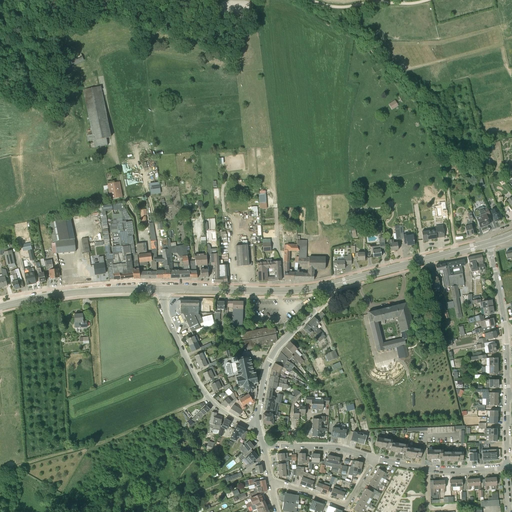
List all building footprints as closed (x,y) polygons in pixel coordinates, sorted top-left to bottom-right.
[(70,67),(84,60),(80,53),(66,60),(70,67)] [(93,140),(95,148),(108,145),(106,138),(111,137),(100,86),(83,90),(93,134),(87,136),(88,142),(93,140)] [(152,194),(162,192),(160,181),(150,182),(152,194)] [(108,184),(111,200),(122,197),(120,182),(108,184)] [(101,216),(103,216),(102,209),(112,207),(111,204),(99,206),(100,217),(101,216)] [(476,218),(480,228),(487,225),(486,224),(489,223),(486,216),(490,215),(488,208),(487,207),(484,208),(483,207),(482,207),(477,209),(477,210),(475,211),(474,213),(475,217),(477,218),(476,218)] [(492,214),(495,222),(502,219),(499,212),(498,212),(496,208),(491,210),(492,214)] [(123,211),(122,212),(123,216),(125,219),(131,219),(126,209),(123,211)] [(149,229),(148,219),(147,209),(140,210),(142,230),(149,229)] [(465,227),(467,235),(473,234),(472,229),(473,229),(471,221),(473,220),(472,216),(468,216),(469,221),(467,222),(468,226),(465,227)] [(54,241),(55,241),(57,253),(76,251),(71,217),(65,219),(50,222),(54,241)] [(127,278),(133,277),(132,269),(133,269),(132,259),(131,255),(131,250),(130,250),(127,222),(126,222),(126,220),(110,222),(111,226),(110,226),(110,229),(111,229),(111,232),(111,233),(118,233),(118,234),(120,245),(115,246),(115,247),(112,247),(113,254),(114,254),(118,253),(122,253),(121,243),(123,243),(127,278)] [(132,259),(133,269),(135,269),(135,260),(135,255),(132,235),(134,235),(132,221),(127,222),(130,250),(131,250),(131,255),(132,259)] [(435,230),(436,238),(444,237),(443,229),(435,230)] [(404,244),(407,244),(407,246),(414,245),(413,235),(406,236),(406,235),(403,235),(404,236),(403,236),(404,244)] [(386,250),(384,237),(380,238),(379,238),(379,243),(380,243),(380,249),(372,250),(373,258),(382,256),(381,250),(386,250)] [(397,241),(394,241),(393,239),(388,240),(388,244),(389,244),(390,251),(398,250),(397,241)] [(30,243),(21,245),(23,251),(32,250),(30,243)] [(120,279),(127,278),(123,243),(121,243),(122,253),(118,253),(118,259),(119,262),(119,268),(120,274),(120,279)] [(139,263),(140,266),(147,265),(147,262),(147,253),(146,243),(136,244),(137,255),(138,255),(139,263)] [(263,251),(271,251),(270,243),(262,243),(263,251)] [(210,246),(208,244),(206,245),(206,254),(207,265),(211,265),(214,265),(215,277),(215,282),(223,283),(223,274),(219,275),(219,261),(218,254),(217,254),(211,254),(211,252),(211,248),(210,246)] [(4,252),(7,265),(14,264),(11,250),(7,251),(6,245),(2,246),(4,252)] [(236,246),(237,266),(249,265),(247,245),(236,246)] [(294,245),(287,245),(287,250),(285,250),(284,262),(288,262),(289,251),(299,251),(299,245),(296,245),(294,245)] [(162,257),(156,257),(156,262),(164,261),(164,266),(165,266),(165,269),(166,269),(167,270),(167,271),(157,271),(157,278),(163,278),(170,278),(170,263),(170,257),(169,253),(168,249),(162,249),(162,257)] [(111,259),(114,259),(114,254),(113,254),(111,254),(110,250),(105,251),(106,260),(111,259)] [(114,280),(120,279),(120,274),(119,268),(119,262),(118,259),(118,253),(114,254),(114,259),(113,261),(112,263),(113,273),(114,280)] [(84,259),(77,260),(79,275),(92,273),(90,254),(87,254),(88,261),(84,261),(84,259)] [(208,277),(207,265),(206,254),(194,255),(195,260),(195,263),(195,266),(196,266),(200,265),(201,278),(208,277)] [(306,254),(298,254),(298,257),(298,263),(298,264),(309,265),(309,259),(306,259),(306,254)] [(351,257),(351,254),(347,254),(347,256),(347,261),(344,261),(337,261),(334,261),(334,265),(337,265),(337,269),(344,269),(344,264),(351,264),(351,257)] [(481,255),(475,256),(478,270),(478,273),(481,272),(481,270),(485,269),(484,264),(483,265),(482,260),(483,260),(481,255)] [(99,264),(94,264),(95,274),(105,273),(103,256),(98,257),(99,264)] [(189,266),(187,256),(182,257),(182,267),(183,267),(183,270),(179,271),(180,278),(190,277),(190,271),(189,271),(189,266)] [(471,272),(478,270),(475,256),(467,258),(469,267),(471,272)] [(171,278),(180,278),(179,271),(173,270),(171,258),(172,258),(172,257),(170,257),(170,263),(170,278),(171,278)] [(294,280),(304,280),(314,280),(314,269),(325,269),(325,257),(309,257),(309,259),(309,265),(309,273),(299,273),(299,270),(297,270),(297,271),(297,273),(294,272),(294,280)] [(51,259),(44,261),(46,266),(46,270),(50,270),(51,276),(52,279),(58,278),(57,269),(53,269),(53,264),(52,264),(51,259)] [(275,268),(275,277),(275,281),(281,281),(280,271),(280,261),(274,261),(274,262),(272,262),(272,259),(266,260),(267,262),(267,268),(275,268)] [(267,262),(266,260),(266,262),(258,263),(258,272),(256,272),(256,275),(258,275),(259,281),(267,281),(267,278),(267,277),(267,268),(267,262)] [(464,260),(455,262),(445,264),(446,270),(448,276),(462,273),(463,273),(461,266),(465,265),(464,260)] [(148,278),(157,278),(157,271),(156,262),(153,262),(152,261),(151,262),(151,271),(148,271),(148,278)] [(44,273),(41,273),(39,262),(36,263),(40,282),(46,281),(44,273)] [(291,280),(294,280),(294,272),(292,272),(292,270),(288,269),(288,262),(284,262),(284,279),(290,280),(291,280)] [(446,270),(445,264),(435,266),(436,271),(442,270),(443,276),(442,278),(443,282),(444,287),(449,286),(446,270)] [(219,275),(223,274),(223,283),(227,282),(227,276),(228,276),(227,273),(227,265),(222,266),(219,266),(219,275)] [(140,279),(148,278),(148,271),(146,271),(146,268),(144,268),(144,270),(140,270),(140,271),(139,272),(140,279)] [(11,271),(12,276),(10,276),(14,290),(20,289),(20,287),(23,286),(21,281),(22,281),(18,269),(11,271)] [(36,283),(35,278),(33,270),(24,272),(27,285),(36,283)] [(0,274),(0,287),(7,286),(6,280),(9,279),(7,273),(0,274)] [(430,275),(432,288),(436,288),(436,286),(439,286),(440,287),(438,277),(434,277),(433,274),(430,275)] [(457,285),(456,283),(451,285),(455,309),(460,308),(458,289),(457,285)] [(413,302),(419,300),(417,294),(411,296),(413,302)] [(483,308),(493,307),(491,300),(482,302),(481,302),(480,299),(476,300),(473,300),(472,301),(473,304),(480,303),(481,309),(483,308)] [(178,315),(180,315),(189,312),(189,316),(198,315),(198,309),(193,309),(193,306),(192,306),(192,301),(181,301),(178,301),(176,303),(176,313),(178,315)] [(220,310),(220,309),(224,309),(224,301),(224,302),(217,302),(217,301),(217,310),(215,310),(215,314),(215,321),(220,321),(220,314),(220,310)] [(232,306),(232,314),(229,314),(229,323),(232,324),(232,327),(242,328),(243,302),(233,302),(228,302),(228,306),(232,306)] [(407,303),(395,306),(397,315),(398,315),(404,339),(409,338),(406,330),(414,329),(407,303)] [(397,315),(395,306),(368,313),(377,351),(406,344),(404,339),(382,345),(376,321),(389,318),(389,319),(389,321),(390,320),(390,319),(392,318),(391,317),(397,315)] [(189,312),(180,315),(184,323),(187,322),(191,332),(200,328),(199,325),(203,323),(202,321),(199,314),(198,315),(189,316),(189,312)] [(87,327),(87,321),(83,321),(82,314),(74,315),(75,322),(79,322),(79,327),(87,327)] [(203,315),(204,326),(214,324),(213,314),(203,315)] [(314,331),(318,335),(320,338),(317,341),(315,343),(317,345),(319,342),(325,336),(324,335),(315,326),(322,319),(321,318),(318,315),(315,318),(314,317),(307,324),(314,331)] [(481,315),(467,318),(468,323),(484,319),(483,316),(482,317),(481,315)] [(482,328),(495,325),(493,318),(480,322),(482,328),(475,330),(476,333),(483,331),(482,328)] [(313,332),(314,331),(307,324),(303,329),(300,332),(304,336),(307,333),(312,338),(315,334),(313,332)] [(263,329),(238,334),(242,351),(274,344),(277,341),(275,329),(263,329)] [(489,340),(497,338),(495,331),(484,334),(485,338),(486,340),(489,339),(489,340)] [(187,340),(189,345),(196,342),(199,341),(197,335),(187,340)] [(199,348),(196,342),(189,345),(192,352),(199,348)] [(290,342),(285,347),(292,354),(291,355),(298,361),(297,362),(298,363),(300,365),(304,361),(300,357),(302,355),(296,350),(297,349),(299,347),(295,343),(293,345),(290,342)] [(487,346),(489,353),(497,351),(496,344),(487,346)] [(285,347),(280,352),(292,359),(294,362),(296,365),(298,363),(297,362),(298,361),(291,355),(292,354),(285,347)] [(338,357),(334,350),(325,355),(328,362),(338,357)] [(280,352),(277,358),(293,367),(294,366),(293,364),(287,361),(287,359),(290,361),(291,360),(294,363),(294,362),(292,359),(280,352)] [(195,357),(198,363),(204,359),(202,353),(195,357)] [(232,362),(232,363),(230,363),(228,363),(227,362),(226,363),(225,364),(225,367),(226,372),(226,374),(227,375),(229,375),(231,375),(234,373),(236,372),(237,372),(238,376),(236,376),(237,380),(236,380),(237,380),(236,380),(237,383),(237,384),(238,384),(238,387),(242,386),(242,387),(243,387),(242,388),(243,388),(244,391),(244,392),(245,391),(248,392),(249,392),(252,399),(254,398),(256,398),(257,392),(256,389),(257,389),(256,385),(257,385),(256,385),(258,385),(258,383),(257,379),(258,379),(257,376),(256,376),(256,372),(255,372),(255,370),(253,371),(253,369),(253,368),(252,368),(252,364),(251,364),(251,360),(251,359),(250,357),(249,357),(250,357),(248,358),(248,355),(244,356),(243,356),(243,357),(241,357),(240,357),(236,358),(231,359),(231,360),(231,362),(232,362)] [(291,372),(293,367),(285,363),(277,358),(274,363),(286,370),(286,369),(289,371),(291,372)] [(204,359),(198,363),(200,368),(207,365),(204,359)] [(334,369),(342,366),(340,361),(332,365),(334,369)] [(274,363),(271,369),(282,375),(283,376),(286,370),(274,363)] [(271,369),(270,376),(282,379),(282,378),(283,376),(282,375),(271,369)] [(214,377),(211,370),(203,374),(207,381),(214,377)] [(269,382),(286,384),(287,379),(282,378),(282,379),(270,376),(269,382)] [(220,378),(218,379),(215,380),(216,383),(211,385),(214,391),(221,388),(223,387),(224,390),(230,387),(229,384),(223,386),(220,378)] [(269,382),(268,389),(272,390),(273,389),(276,389),(277,387),(285,388),(288,389),(289,386),(286,384),(269,382)] [(225,392),(229,396),(221,403),(225,407),(228,405),(235,398),(236,398),(233,394),(233,392),(229,388),(225,392)] [(268,389),(266,400),(276,402),(279,403),(281,403),(282,395),(277,394),(277,398),(274,397),(271,396),(272,390),(268,389)] [(486,392),(486,399),(498,399),(498,393),(490,393),(489,393),(489,392),(489,393),(488,393),(488,390),(483,390),(476,389),(476,392),(486,392)] [(248,392),(247,392),(247,393),(248,393),(248,395),(245,397),(244,395),(242,396),(241,396),(238,398),(239,400),(237,401),(240,407),(242,410),(246,408),(244,405),(251,401),(252,404),(255,402),(254,399),(256,399),(256,398),(254,398),(252,399),(249,392),(248,392)] [(311,409),(317,410),(317,398),(314,398),(309,397),(309,403),(311,404),(311,409)] [(235,398),(228,405),(230,407),(237,400),(235,398)] [(317,398),(317,410),(323,410),(323,404),(326,404),(326,398),(321,398),(317,398)] [(276,402),(266,400),(264,410),(272,412),(273,405),(277,405),(282,406),(282,403),(281,403),(279,403),(276,402)] [(229,411),(238,417),(242,411),(233,405),(229,411)] [(195,424),(210,410),(206,406),(191,420),(195,424)] [(211,417),(210,417),(209,424),(209,427),(213,428),(213,433),(218,434),(220,428),(221,423),(222,417),(216,415),(216,413),(212,412),(211,417)] [(276,415),(273,415),(263,414),(263,419),(264,419),(264,423),(263,423),(263,424),(273,424),(274,420),(276,420),(276,415)] [(313,419),(312,424),(321,425),(321,421),(325,421),(325,416),(319,416),(319,419),(313,419)] [(225,419),(221,427),(218,435),(216,440),(217,440),(214,448),(217,449),(219,441),(220,441),(222,436),(221,436),(224,428),(227,430),(231,422),(225,419)] [(234,429),(235,429),(230,438),(235,441),(240,432),(243,434),(246,429),(237,425),(234,429)] [(331,436),(338,437),(339,428),(336,427),(336,428),(332,428),(331,436)] [(339,428),(338,437),(345,439),(346,431),(343,430),(343,429),(339,428)] [(351,440),(357,442),(360,433),(356,432),(356,433),(353,432),(351,440)] [(360,433),(357,442),(364,444),(366,436),(363,435),(363,434),(360,433)] [(422,450),(407,447),(407,445),(392,442),(392,440),(377,437),(375,446),(391,449),(390,451),(405,454),(405,455),(421,458),(422,450)] [(214,443),(208,441),(206,448),(209,449),(207,455),(211,457),(213,450),(212,449),(214,443)] [(244,445),(248,452),(254,447),(249,441),(244,445)] [(482,444),(479,444),(479,453),(482,453),(482,460),(489,460),(489,450),(482,450),(482,444)] [(427,450),(427,459),(442,459),(442,461),(463,461),(463,452),(443,452),(443,450),(427,450)] [(253,451),(247,456),(245,459),(249,463),(245,466),(246,469),(252,465),(254,463),(253,461),(258,457),(253,451)] [(288,461),(288,456),(287,453),(284,453),(277,454),(278,460),(284,460),(285,462),(288,461)] [(302,463),(309,463),(309,462),(309,456),(305,456),(305,454),(298,454),(299,464),(302,464),(302,463)] [(309,463),(308,468),(312,469),(311,464),(319,465),(319,462),(320,455),(312,454),(311,462),(309,462),(309,463)] [(326,462),(332,463),(334,457),(328,455),(327,459),(325,458),(324,462),(326,462)] [(338,473),(341,474),(342,471),(343,466),(341,465),(342,462),(339,461),(340,458),(334,457),(332,463),(331,470),(338,472),(338,473)] [(355,464),(354,467),(361,469),(362,463),(355,461),(352,461),(352,464),(355,464)] [(255,466),(255,470),(252,470),(252,472),(251,472),(251,473),(252,473),(253,474),(256,474),(257,474),(263,473),(261,465),(255,466)] [(300,484),(305,486),(310,474),(304,472),(304,467),(300,467),(296,467),(296,470),(296,476),(300,476),(303,476),(302,477),(300,484)] [(361,469),(354,467),(354,468),(350,467),(348,475),(352,475),(352,476),(356,476),(356,474),(360,475),(361,469)] [(378,469),(375,474),(381,478),(383,479),(384,479),(385,479),(387,477),(386,476),(387,474),(384,472),(378,469)] [(226,482),(242,476),(240,472),(229,477),(225,478),(226,482)] [(310,474),(305,486),(311,488),(315,479),(315,476),(310,474)] [(375,474),(372,479),(383,486),(385,484),(379,481),(381,478),(375,474)] [(323,485),(321,492),(327,494),(330,484),(332,485),(333,484),(335,477),(332,476),(329,484),(324,482),(323,485)] [(255,484),(256,488),(266,486),(265,480),(259,481),(258,478),(252,479),(253,484),(255,484)] [(491,486),(490,478),(485,478),(485,479),(482,480),(482,487),(485,486),(485,490),(488,490),(488,486),(491,486)] [(383,486),(372,479),(369,484),(375,488),(378,490),(379,487),(382,488),(383,486)] [(315,490),(321,492),(323,485),(320,484),(321,481),(319,480),(315,490)] [(439,488),(439,481),(433,481),(433,488),(430,489),(431,497),(434,496),(434,493),(439,493),(439,488)] [(330,495),(336,497),(340,488),(334,485),(330,495)] [(266,486),(256,488),(255,489),(256,492),(249,493),(250,497),(261,493),(267,491),(266,486)] [(340,488),(336,497),(342,499),(345,493),(346,490),(340,488)] [(366,489),(363,494),(369,498),(372,500),(374,497),(378,499),(381,494),(374,490),(372,492),(366,489)] [(247,497),(244,492),(240,494),(237,495),(239,501),(247,497)] [(247,508),(251,506),(264,500),(261,494),(250,499),(251,502),(246,505),(247,508)] [(286,494),(284,502),(294,504),(295,500),(298,501),(298,496),(286,494)] [(363,494),(360,499),(366,503),(369,498),(363,494)] [(360,499),(357,504),(366,509),(367,507),(372,509),(373,507),(371,506),(369,504),(366,503),(360,499)] [(251,506),(253,511),(259,508),(266,505),(264,500),(251,506)] [(314,511),(321,511),(324,505),(312,501),(312,503),(311,505),(310,508),(315,510),(314,511)] [(482,510),(481,510),(472,510),(472,511),(498,511),(498,505),(495,505),(495,501),(481,502),(482,510)] [(294,504),(284,502),(283,510),(291,511),(295,511),(296,508),(297,508),(298,504),(294,504)]
